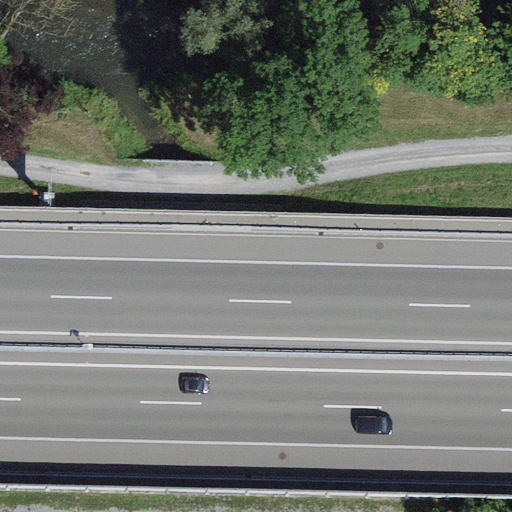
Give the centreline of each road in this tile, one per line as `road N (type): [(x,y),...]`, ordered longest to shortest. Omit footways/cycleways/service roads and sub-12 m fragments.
road 1 (track): [(0,157),(230,176),(511,147)]
road 2 (motorway): [(511,301),(0,290)]
road 3 (motorway): [(0,398),(511,409)]
